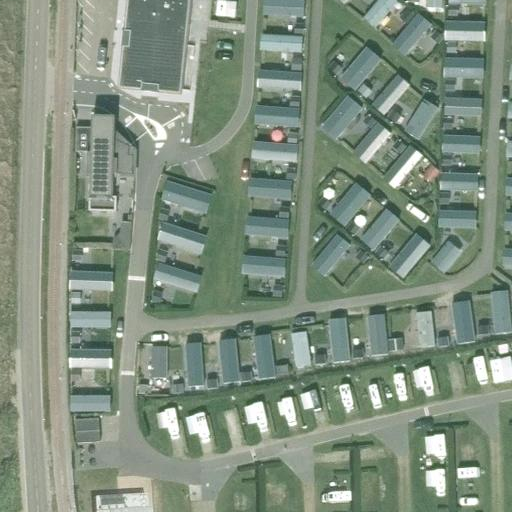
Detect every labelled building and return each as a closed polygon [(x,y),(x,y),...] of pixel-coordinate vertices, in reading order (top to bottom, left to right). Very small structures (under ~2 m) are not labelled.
[(129,0),(126,33),(133,34),(129,84),(150,86),(172,88),(176,46),(184,47),(187,14),(188,0),(129,0)] [(264,0),(264,16),(303,17),(303,0),(264,0)] [(394,0),(378,0),(363,19),(375,28),(396,2),(394,0)] [(426,0),(426,9),(442,9),(442,0),(426,0)] [(418,14),(392,44),(405,55),(430,24),(418,14)] [(447,21),(446,41),(483,41),(483,22),(447,21)] [(302,51),(303,33),(261,30),(259,47),(302,51)] [(367,47),(340,77),(354,90),(381,59),(367,47)] [(484,74),(484,58),(444,56),(443,73),(484,74)] [(259,70),(258,88),(300,91),(302,74),(259,70)] [(396,76),(372,104),(383,114),(407,86),(396,76)] [(445,97),(444,115),(479,116),(479,98),(445,97)] [(347,98),(322,128),(335,139),(361,109),(347,98)] [(423,100),(403,131),(418,140),(438,110),(423,100)] [(296,128),(298,110),(255,106),(254,124),(296,128)] [(76,129),(75,153),(91,153),(90,179),(89,212),(116,213),(117,189),(113,189),(113,176),(134,177),(135,155),(130,155),(130,146),(114,140),(115,130),(115,126),(115,120),(115,119),(114,119),(110,119),(92,118),(92,129),(76,129)] [(378,123),(353,152),(365,163),(390,133),(378,123)] [(482,152),(482,135),(442,134),(441,151),(482,152)] [(254,143),(253,159),(296,163),(298,147),(254,143)] [(409,148),(383,179),(394,187),(419,157),(409,148)] [(440,171),(440,191),(476,192),(476,172),(440,171)] [(290,196),(291,179),(249,175),(247,193),(290,196)] [(167,184),(162,201),(204,214),(210,197),(167,184)] [(355,184),(330,214),(343,225),(368,196),(355,184)] [(478,227),(478,211),(438,209),(438,226),(478,227)] [(386,210),(360,241),(372,251),(398,220),(386,210)] [(247,217),(246,236),(286,238),(287,220),(247,217)] [(112,237),(111,247),(129,249),(131,220),(120,219),(119,231),(112,237)] [(163,224),(158,241),(200,255),(205,238),(163,224)] [(337,234),(311,265),(325,276),(351,245),(337,234)] [(416,234),(388,266),(402,278),(430,245),(416,234)] [(448,242),(431,262),(444,273),(460,252),(448,242)] [(511,266),(511,249),(503,249),(503,266),(511,266)] [(283,276),(285,258),(243,254),(241,272),(283,276)] [(159,266),(155,281),(194,293),(199,278),(159,266)] [(111,273),(71,272),(71,289),(110,290),(111,273)] [(491,293),(495,335),(511,333),(507,291),(491,293)] [(453,296),(456,339),(473,338),(471,295),(453,296)] [(416,313),(419,348),(434,347),(431,311),(416,313)] [(70,328),(109,328),(109,312),(70,312),(70,328)] [(366,316),(371,357),(387,355),(383,315),(366,316)] [(328,321),(332,363),(348,362),(344,320),(328,321)] [(292,334),(296,365),(309,363),(306,333),(292,334)] [(253,336),(259,380),(276,378),(270,334),(253,336)] [(233,342),(217,343),(221,382),(237,381),(233,342)] [(185,347),(188,388),(203,386),(200,346),(185,347)] [(151,347),(151,378),(166,378),(166,347),(151,347)] [(109,351),(69,350),(69,367),(109,368),(109,351)] [(72,411),(108,411),(108,395),(72,395),(72,411)] [(98,418),(74,420),(76,444),(99,442),(98,418)] [(141,495),(137,496),(92,498),(92,511),(143,511),(143,509),(145,509),(145,504),(144,499),(144,495),(141,495)]
